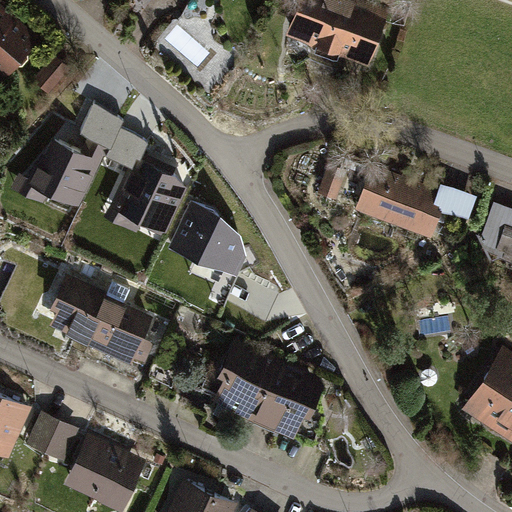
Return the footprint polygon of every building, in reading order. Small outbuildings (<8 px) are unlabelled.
[(395,10),(369,0),(302,0),(290,29),(373,63),(395,10)] [(37,35),(0,3),(0,74),(2,76),(37,35)] [(75,67),(57,51),(36,74),(54,90),(75,67)] [(88,130),(109,138),(111,140),(121,119),(124,113),(119,109),(94,98),(81,127),(88,130)] [(111,140),(109,138),(105,147),(132,160),(139,147),(142,149),(149,133),(121,119),(111,140)] [(82,144),(52,130),(24,169),(19,167),(11,185),(46,202),(52,188),(81,202),(105,147),(109,138),(88,130),(82,144)] [(142,149),(139,147),(132,160),(107,214),(136,228),(143,214),(166,225),(186,183),(174,163),(142,149)] [(352,169),(329,161),(319,189),(342,197),(352,169)] [(442,190),(375,165),(359,205),(434,233),(445,205),(472,216),(481,192),(446,179),(442,190)] [(221,200),(190,186),(166,241),(238,273),(247,252),(241,228),(221,200)] [(511,218),(510,218),(498,248),(511,253),(511,218)] [(135,357),(162,299),(79,261),(53,319),(135,357)] [(328,375),(243,335),(214,396),(299,436),(328,375)] [(511,354),(502,349),(466,406),(511,434),(511,354)] [(33,403),(0,389),(0,447),(13,453),(33,403)] [(82,426),(43,409),(30,440),(69,457),(82,426)] [(147,462),(90,436),(68,483),(125,510),(147,462)] [(236,511),(241,503),(186,478),(169,511),(236,511)]
